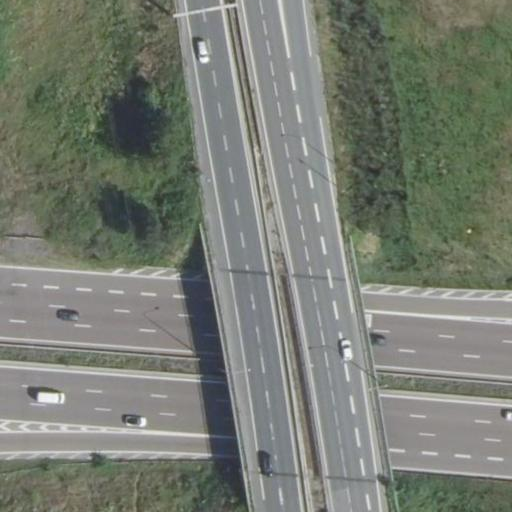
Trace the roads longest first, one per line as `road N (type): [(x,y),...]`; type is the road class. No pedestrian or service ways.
road 1 (primary): [(203,0),(288,511)]
road 2 (motorway): [(0,442),(191,445),(387,422)]
road 3 (motorway): [(0,395),(387,422)]
road 4 (motorway): [(511,350),(194,321)]
road 5 (motorway): [(511,313),(194,321)]
road 6 (primary): [(349,511),(297,203)]
road 7 (primary): [(297,203),(261,0)]
road 8 (motorway): [(297,203),(287,0)]
road 9 (motorway): [(194,321),(0,309)]
road 10 (motorway): [(387,422),(511,433)]
